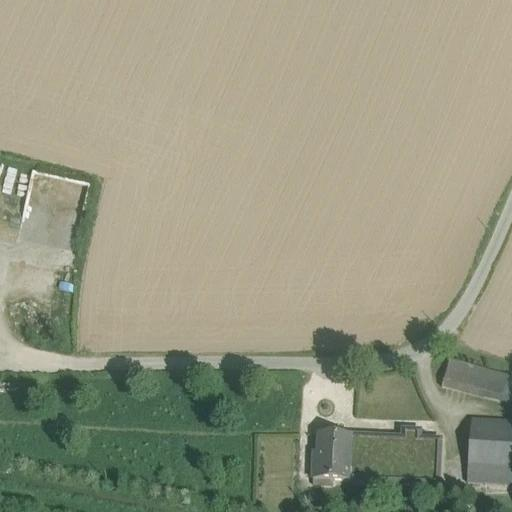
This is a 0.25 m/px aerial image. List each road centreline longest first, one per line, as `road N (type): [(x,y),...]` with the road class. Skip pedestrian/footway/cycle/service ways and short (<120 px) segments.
road 1 (track): [(0,356),(2,367),(340,365),(420,352)]
road 2 (unclassified): [(420,352),(458,312),(511,206)]
road 3 (track): [(357,423),(443,429),(420,352)]
